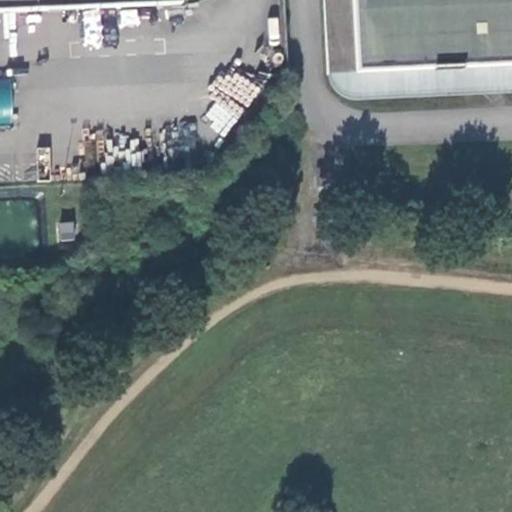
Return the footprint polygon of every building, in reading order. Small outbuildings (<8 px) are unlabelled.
[(0,0),(0,12),(180,5),(179,0),(0,0)] [(511,0),(355,0),(359,71),(511,64),(511,0)] [(195,117),(224,139),(260,90),(232,69),(195,117)] [(0,126),(11,127),(12,81),(0,80),(0,126)] [(55,223),(58,241),(75,239),(73,221),(55,223)]
